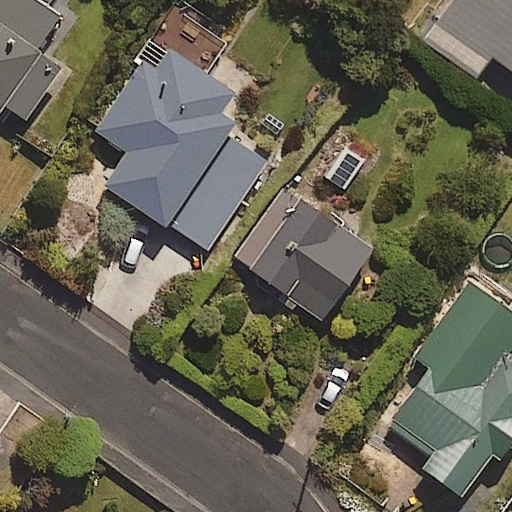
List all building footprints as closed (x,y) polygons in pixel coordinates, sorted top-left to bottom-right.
[(64,27),(26,0),(0,0),(0,130),(9,117),(29,132),(65,83),(38,64),(64,27)] [(511,0),(443,0),(420,34),(469,68),(483,49),(511,69),(511,0)] [(201,244),(267,136),(208,100),(220,80),(200,68),(219,37),(163,4),(88,128),(116,145),(95,180),(201,244)] [(362,244),(279,183),(228,253),(311,313),(362,244)] [(511,418),(511,361),(447,318),(378,420),(422,450),(413,463),(461,495),(511,418)]
